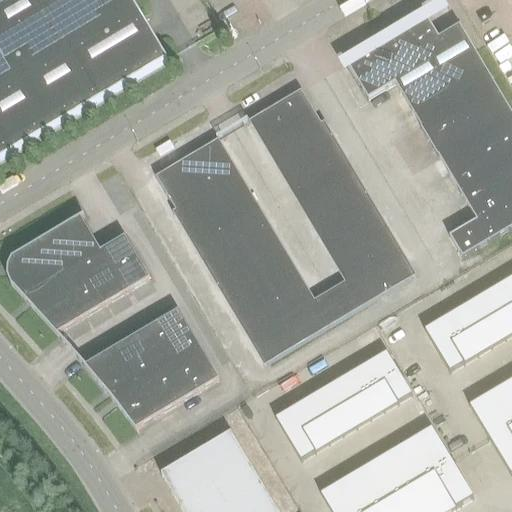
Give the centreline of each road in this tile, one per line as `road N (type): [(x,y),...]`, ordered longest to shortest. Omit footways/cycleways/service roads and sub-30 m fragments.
road 1 (unclassified): [(0,208),(346,0)]
road 2 (unclassified): [(115,511),(63,433),(0,362)]
